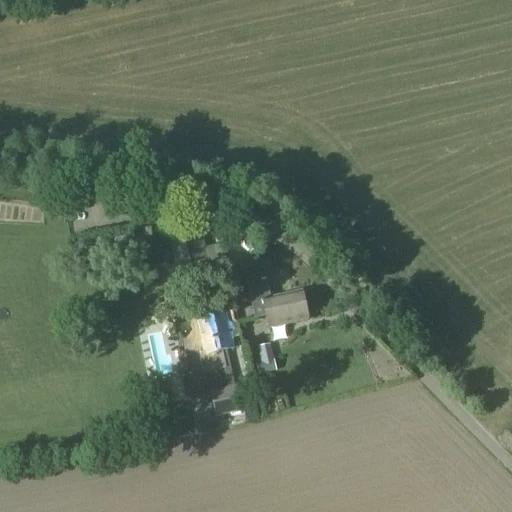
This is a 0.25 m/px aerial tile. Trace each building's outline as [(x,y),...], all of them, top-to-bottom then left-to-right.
[(171,253),(204,246),(198,220),(166,228),(171,253)] [(177,277),(209,270),(204,246),(171,253),(177,277)] [(262,267),(244,270),(255,318),(265,316),(268,329),(307,320),(301,292),(269,299),(262,267)] [(231,306),(240,306),(238,271),(229,271),(231,306)] [(225,311),(197,317),(204,353),(197,354),(202,375),(223,371),(219,352),(234,349),(231,338),(239,336),(236,323),(228,325),(225,311)] [(139,330),(138,373),(172,374),(173,331),(139,330)] [(257,376),(275,372),(272,360),(256,364),(257,376)] [(161,407),(185,402),(180,380),(157,385),(157,386),(149,387),(153,404),(160,402),(161,407)] [(214,420),(244,411),(236,387),(207,396),(214,420)]
